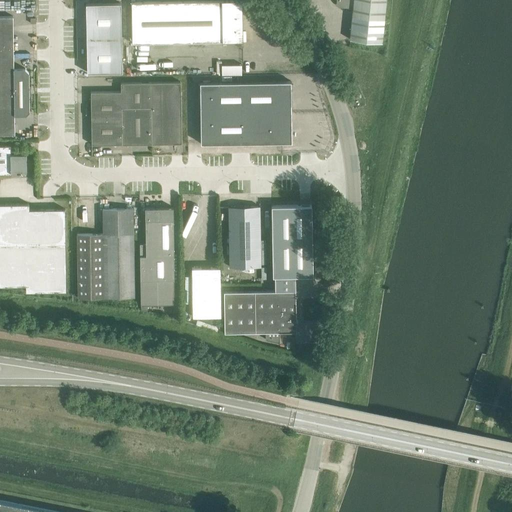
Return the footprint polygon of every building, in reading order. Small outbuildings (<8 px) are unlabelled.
[(243,41),(242,0),(228,0),(131,2),(132,43),(243,41)] [(350,39),(382,42),(386,0),(337,0),(337,3),(339,6),(353,7),(350,39)] [(121,37),(121,3),(86,3),(87,38),(121,37)] [(14,114),(14,68),(13,16),(0,15),(0,133),(15,133),(14,114)] [(122,71),(121,37),(87,38),(87,72),(122,71)] [(25,68),(14,68),(14,114),(26,114),(29,111),(29,71),(25,68)] [(121,82),(121,91),(121,107),(151,107),(152,143),(182,143),(181,81),(121,82)] [(292,142),(291,81),(200,82),(201,143),(292,142)] [(121,107),(121,91),(91,91),(91,144),(122,144),(121,107)] [(151,107),(121,107),(122,144),(152,143),(151,107)] [(11,172),(11,154),(11,146),(0,146),(0,173),(11,174),(11,172)] [(26,154),(11,154),(11,172),(19,172),(19,173),(21,173),(21,172),(27,172),(26,154)] [(29,203),(0,203),(0,246),(65,245),(65,208),(29,209),(29,203)] [(312,204),(271,205),(273,277),(275,277),(275,290),(295,289),(295,275),(313,275),(312,204)] [(260,266),(259,205),(229,206),(230,267),(260,266)] [(174,219),(173,217),(173,207),(145,207),(145,220),(173,219),(174,219)] [(134,296),(133,218),(133,208),(102,208),(103,233),(104,297),(134,296)] [(174,255),(173,219),(145,220),(146,244),(146,256),(174,255)] [(104,297),(103,233),(77,233),(78,297),(104,297)] [(66,290),(66,253),(65,245),(0,246),(0,285),(26,285),(26,291),(66,290)] [(174,282),(174,255),(146,256),(140,256),(141,282),(174,282)] [(220,284),(220,267),(192,267),(193,316),(221,315),(220,284)] [(175,304),(174,282),(141,282),(141,304),(175,304)] [(275,290),(255,290),(255,331),(265,331),(279,331),(296,330),(296,322),(295,322),(295,318),(296,318),(295,289),(275,290)] [(255,331),(255,290),(224,291),(224,331),(255,331)] [(280,342),(279,331),(265,331),(265,339),(280,342)] [(60,511),(0,500),(0,511),(60,511)]
